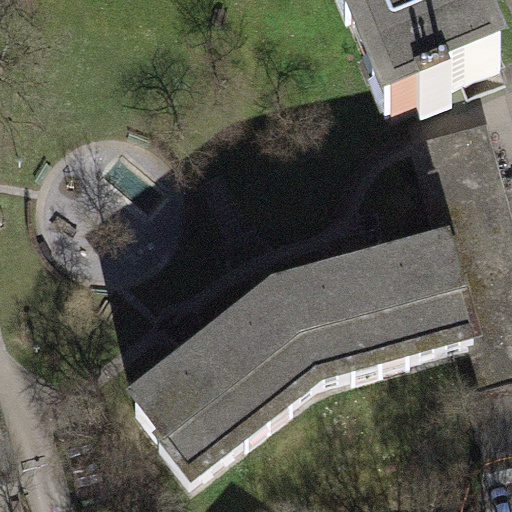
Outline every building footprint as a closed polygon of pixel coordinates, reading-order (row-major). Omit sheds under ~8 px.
[(340,0),(392,123),(417,113),(421,123),(454,109),(448,95),(498,74),(471,9),(440,21),(431,0),(340,0)] [(462,305),(475,352),(486,392),(511,384),(511,250),(481,137),(416,155),(446,265),(458,306),(462,305)] [(276,312),(318,395),(475,352),(462,305),(458,306),(446,265),(372,285),(370,280),(358,283),(346,287),(347,292),(276,312)] [(318,395),(276,312),(219,356),(215,351),(205,359),(195,367),(198,372),(136,420),(163,454),(159,457),(190,495),(318,395)] [(511,384),(486,392),(488,402),(474,406),(491,471),(511,465),(511,384)] [(0,482),(14,479),(0,428),(0,482)]
